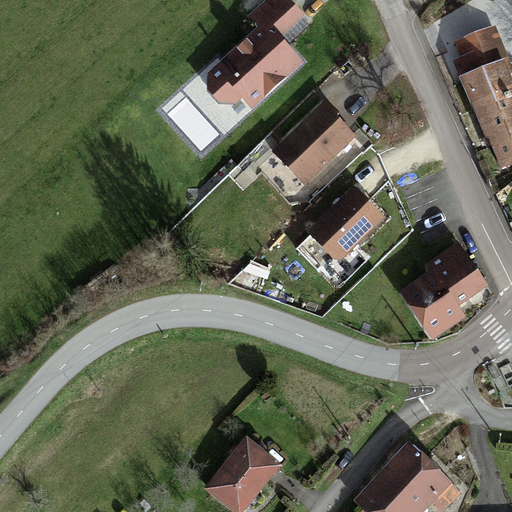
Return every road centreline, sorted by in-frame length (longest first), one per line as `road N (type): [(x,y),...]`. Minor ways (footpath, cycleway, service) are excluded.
road 1 (tertiary): [(0,439),(68,357),(133,318),(179,309),(263,321),(374,360),(438,359)]
road 2 (tertiary): [(396,8),(511,288)]
road 3 (residential): [(317,511),(398,421),(459,384)]
